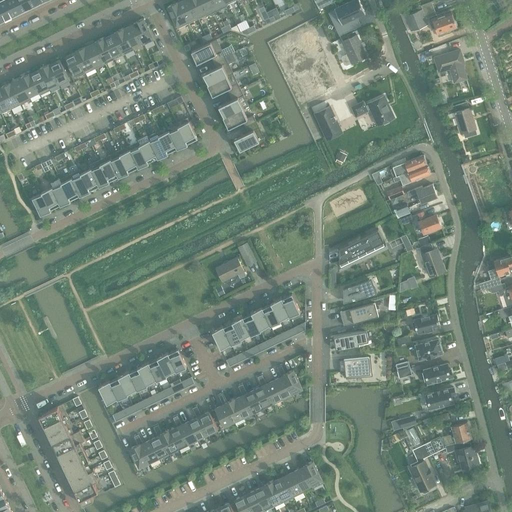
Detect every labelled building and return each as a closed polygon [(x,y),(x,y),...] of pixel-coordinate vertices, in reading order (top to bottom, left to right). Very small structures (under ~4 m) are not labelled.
[(7,0),(2,0),(0,1),(0,9),(1,12),(5,20),(10,18),(11,18),(15,16),(7,0)] [(19,0),(7,0),(15,16),(25,11),(19,0)] [(31,0),(19,0),(25,11),(35,6),(31,0)] [(192,7),(188,0),(184,0),(179,3),(178,1),(178,2),(182,11),(187,21),(188,24),(198,19),(196,16),(192,7)] [(201,2),(200,0),(188,0),(192,7),(196,16),(198,19),(208,15),(206,11),(201,2)] [(212,0),(200,0),(201,2),(206,11),(208,15),(208,14),(207,11),(216,7),(212,0)] [(314,0),(319,9),(336,1),(335,0),(314,0)] [(357,17),(365,13),(358,0),(354,0),(335,9),(335,10),(341,24),(335,27),(339,35),(361,26),(357,17)] [(182,11),(178,2),(167,7),(172,16),(176,26),(178,29),(188,24),(187,21),(182,11)] [(431,2),(421,5),(426,19),(436,15),(431,2)] [(417,12),(406,16),(411,31),(422,27),(417,12)] [(455,21),(454,21),(455,21),(454,19),(452,13),(433,20),(430,21),(433,28),(435,27),(438,34),(439,37),(447,34),(446,31),(457,27),(456,26),(457,25),(456,22),(455,21)] [(148,28),(144,18),(133,23),(138,33),(138,34),(142,42),(144,45),(154,40),(153,37),(149,29),(148,28)] [(138,33),(133,23),(133,24),(125,29),(124,28),(123,28),(128,37),(133,47),(134,50),(135,49),(133,46),(142,42),(143,45),(144,45),(142,42),(138,34),(138,33)] [(128,37),(123,28),(114,32),(118,42),(123,51),(124,54),(134,50),(133,47),(128,37)] [(318,44),(311,31),(300,37),(299,35),(283,43),(294,65),(310,57),(306,50),(318,44)] [(118,42),(114,32),(113,33),(114,34),(105,38),(105,37),(104,37),(109,47),(113,56),(115,59),(124,54),(123,51),(118,42)] [(356,35),(337,44),(347,65),(366,57),(363,49),(364,48),(363,48),(360,43),(361,42),(361,41),(359,42),(356,35)] [(109,47),(104,37),(94,42),(99,51),(103,61),(105,64),(115,59),(113,56),(109,47)] [(99,51),(94,42),(94,43),(86,47),(85,46),(89,56),(94,65),(95,69),(105,64),(103,61),(99,51)] [(213,62),(225,56),(222,50),(216,53),(211,42),(192,52),(197,63),(211,57),(213,62)] [(89,56),(85,46),(75,51),(79,61),(84,70),(86,73),(95,69),(94,65),(89,56)] [(461,60),(463,59),(460,50),(435,57),(439,72),(450,69),(454,83),(467,79),(461,60)] [(79,61),(75,51),(74,51),(75,52),(65,57),(74,75),(75,78),(86,73),(84,70),(79,61)] [(216,68),(203,74),(208,84),(233,72),(225,56),(213,62),(216,68)] [(315,65),(302,71),(309,85),(308,86),(306,86),(310,94),(313,93),(314,96),(330,88),(321,71),(329,67),(324,56),(313,62),(315,65)] [(69,77),(60,60),(50,64),(50,63),(49,64),(54,73),(58,82),(60,86),(70,81),(69,77)] [(54,73),(49,64),(39,68),(44,78),(49,87),(50,90),(51,90),(49,87),(58,83),(59,86),(60,86),(58,82),(54,73)] [(44,78),(39,68),(40,70),(31,74),(30,73),(34,82),(39,92),(40,95),(50,90),(49,87),(44,78)] [(241,89),(233,72),(208,84),(207,84),(213,96),(226,89),(229,95),(241,89)] [(34,82),(30,73),(20,78),(25,87),(29,97),(31,100),(31,99),(30,96),(38,92),(40,95),(39,92),(34,82)] [(25,87),(20,78),(20,79),(11,83),(11,82),(10,82),(15,92),(19,101),(21,104),(31,100),(29,97),(25,87)] [(15,92),(10,82),(1,87),(5,96),(10,106),(11,109),(21,104),(19,101),(15,92)] [(5,96),(1,87),(0,87),(1,88),(0,88),(0,110),(1,114),(11,109),(10,106),(5,96)] [(244,108),(249,106),(241,89),(229,95),(232,100),(219,106),(224,116),(243,107),(244,108)] [(387,105),(388,105),(384,95),(383,96),(367,103),(378,126),(393,119),(387,105)] [(363,101),(351,107),(356,117),(362,114),(359,109),(366,106),(363,101)] [(465,102),(446,108),(448,114),(454,112),(461,133),(465,132),(467,137),(476,134),(475,129),(476,129),(470,107),(467,108),(465,102)] [(330,106),(315,113),(327,138),(328,138),(328,139),(341,133),(341,132),(330,106)] [(224,116),(223,117),(228,128),(242,122),(245,127),(256,121),(253,115),(247,118),(243,109),(244,108),(243,107),(224,116)] [(187,118),(178,122),(186,140),(188,143),(198,139),(196,136),(193,129),(196,128),(192,119),(189,121),(187,118)] [(240,150),(265,138),(256,121),(245,127),(247,132),(234,138),(240,150)] [(178,122),(168,127),(177,145),(178,149),(188,144),(188,143),(186,140),(178,122)] [(167,128),(168,131),(160,135),(167,150),(169,154),(168,153),(177,149),(178,149),(177,145),(168,127),(167,128)] [(159,135),(158,132),(147,137),(149,140),(150,140),(157,155),(159,158),(169,154),(167,150),(160,135),(159,135)] [(158,159),(159,158),(157,155),(150,140),(149,140),(140,145),(147,159),(149,163),(149,162),(157,158),(158,159)] [(138,141),(128,146),(130,149),(137,164),(139,168),(149,163),(147,159),(140,145),(138,141)] [(137,164),(130,149),(128,146),(119,151),(120,154),(127,169),(129,172),(138,167),(138,168),(139,168),(137,164)] [(110,159),(118,174),(119,177),(129,173),(129,172),(127,169),(120,154),(119,151),(108,156),(110,159)] [(339,154),(336,161),(341,164),(345,156),(339,154)] [(393,169),(390,170),(393,178),(407,173),(428,164),(424,155),(403,163),(393,167),(393,169)] [(118,174),(110,159),(108,156),(99,160),(108,178),(109,181),(110,181),(118,177),(119,178),(119,177),(118,174)] [(108,178),(99,160),(89,165),(91,168),(98,183),(100,187),(105,184),(110,182),(110,181),(109,181),(108,178)] [(407,173),(393,178),(395,182),(401,179),(403,185),(410,182),(431,174),(428,164),(407,173)] [(81,173),(88,188),(90,191),(91,191),(90,190),(99,186),(99,187),(100,187),(98,183),(91,168),(81,173)] [(70,174),(71,178),(78,193),(80,196),(90,191),(88,188),(81,173),(80,170),(70,174)] [(378,171),(372,174),(375,179),(380,177),(378,171)] [(71,178),(61,182),(69,197),(70,201),(71,201),(71,200),(79,196),(80,196),(78,193),(71,178)] [(61,183),(53,187),(52,187),(59,202),(61,206),(70,201),(69,197),(61,182),(61,183)] [(422,186),(407,192),(409,196),(417,193),(421,203),(438,197),(433,184),(423,188),(422,186)] [(390,199),(404,194),(401,186),(387,192),(390,199)] [(52,187),(42,192),(49,207),(51,210),(52,210),(51,209),(60,205),(60,206),(61,206),(59,202),(52,187)] [(42,192),(42,193),(33,197),(29,199),(33,208),(36,206),(41,215),(51,210),(49,207),(42,192)] [(396,208),(400,217),(411,213),(407,204),(396,208)] [(420,220),(419,221),(423,234),(442,227),(437,214),(426,218),(423,211),(418,213),(420,220)] [(411,214),(399,219),(402,224),(413,220),(411,214)] [(378,229),(339,248),(339,260),(339,267),(386,245),(383,238),(378,229)] [(406,235),(401,237),(407,251),(413,249),(406,235)] [(247,242),(238,247),(247,265),(256,261),(247,242)] [(422,254),(421,254),(430,276),(445,271),(437,249),(433,250),(431,243),(419,248),(422,254)] [(488,271),(491,280),(479,284),(481,290),(490,288),(504,284),(504,283),(501,284),(499,276),(504,274),(511,272),(510,269),(511,268),(511,255),(494,261),(496,269),(488,271)] [(237,257),(216,268),(223,282),(238,274),(240,279),(246,275),(237,257)] [(371,278),(343,288),(343,303),(347,302),(377,294),(374,287),(371,278)] [(402,282),(405,290),(416,285),(413,278),(402,282)] [(511,306),(511,305),(511,285),(506,288),(504,284),(490,288),(491,294),(499,291),(500,295),(503,294),(507,307),(511,307),(511,306)] [(221,286),(216,289),(220,296),(225,294),(221,286)] [(292,294),(282,298),(291,316),(301,311),(292,294)] [(282,298),(271,303),(271,304),(272,303),(281,321),(281,320),(289,316),(289,317),(291,316),(282,298),(282,299),(282,298)] [(347,310),(340,312),(344,325),(351,323),(379,316),(375,302),(347,310)] [(262,307),(271,326),(281,321),(272,303),(271,304),(263,308),(262,307)] [(262,307),(256,310),(251,312),(252,313),(261,331),(262,330),(261,330),(270,325),(270,326),(271,326),(262,307)] [(507,307),(498,310),(500,316),(507,314),(510,323),(511,329),(511,328),(511,308),(511,309),(511,307),(507,307)] [(243,317),(242,317),(251,335),(261,331),(252,313),(243,317)] [(414,319),(414,322),(412,323),(415,331),(417,331),(417,334),(425,332),(433,330),(433,329),(441,327),(437,313),(430,315),(429,315),(421,317),(414,319)] [(251,336),(251,335),(242,317),(232,322),(232,323),(233,322),(241,340),(242,340),(242,339),(250,335),(251,336)] [(295,326),(299,333),(305,330),(305,321),(295,326)] [(223,326),(222,326),(231,345),(241,340),(233,322),(232,323),(224,327),(223,326)] [(222,326),(212,331),(221,349),(231,344),(231,345),(222,326)] [(295,326),(286,331),(289,338),(299,333),(295,326)] [(363,343),(369,341),(366,330),(334,336),(336,350),(363,345),(363,343)] [(286,331),(276,336),(279,342),(289,338),(286,331)] [(409,335),(397,338),(399,345),(411,342),(409,335)] [(276,336),(266,341),(269,347),(279,342),(276,336)] [(416,348),(414,348),(417,357),(419,357),(419,360),(427,358),(435,356),(435,355),(443,353),(439,339),(415,345),(416,348)] [(266,341),(256,345),(259,352),(269,347),(266,341)] [(256,345),(246,350),(249,357),(259,352),(256,345)] [(178,349),(168,353),(177,371),(187,366),(178,349)] [(246,350),(236,355),(239,362),(249,357),(246,350)] [(158,359),(159,358),(167,376),(167,375),(176,371),(176,372),(177,371),(168,353),(157,358),(158,359)] [(226,360),(229,366),(239,362),(236,355),(226,360)] [(373,376),(371,356),(369,356),(344,359),(339,359),(340,372),(345,371),(346,376),(346,379),(373,376)] [(497,365),(505,362),(506,362),(504,356),(495,359),(497,365)] [(149,362),(148,362),(157,381),(167,376),(159,358),(158,359),(149,363),(149,362)] [(408,361),(396,364),(398,371),(410,368),(408,361)] [(148,362),(138,367),(138,368),(139,368),(147,385),(148,385),(148,384),(156,380),(156,381),(157,381),(148,362)] [(425,372),(423,373),(425,382),(427,381),(428,384),(453,377),(451,369),(449,369),(447,363),(424,369),(425,372)] [(129,371),(129,372),(138,390),(147,385),(139,368),(138,368),(130,372),(129,371)] [(410,368),(398,371),(399,378),(412,375),(410,368)] [(293,369),(285,373),(283,374),(284,375),(292,393),(294,396),(293,393),(302,388),(294,370),(293,369)] [(281,377),(274,380),(282,398),(284,401),(294,396),(292,393),(284,375),(283,374),(285,373),(283,370),(279,372),(281,377)] [(137,390),(138,390),(129,372),(118,377),(119,377),(128,395),(129,395),(128,394),(137,390)] [(192,376),(182,381),(185,388),(195,383),(192,376)] [(110,381),(109,381),(118,400),(128,395),(119,377),(110,381)] [(262,386),(255,390),(263,407),(273,402),(264,385),(266,384),(264,379),(260,381),(262,386)] [(511,379),(502,383),(504,389),(511,386),(511,379)] [(266,384),(264,385),(273,402),(282,398),(283,401),(284,401),(282,398),(274,380),(266,384)] [(99,386),(99,387),(108,404),(117,399),(118,400),(109,381),(99,386)] [(182,381),(172,386),(175,392),(185,388),(182,381)] [(172,386),(162,391),(165,397),(175,392),(172,386)] [(454,387),(442,390),(442,389),(439,390),(436,391),(433,392),(426,394),(427,397),(425,398),(427,407),(429,406),(430,409),(453,403),(451,395),(455,394),(454,387)] [(235,398),(234,398),(235,399),(244,417),(253,412),(245,394),(247,393),(245,389),(240,391),(243,395),(235,399),(235,398)] [(255,390),(247,393),(245,394),(253,412),(263,407),(255,390)] [(162,391),(152,395),(155,402),(165,397),(162,391)] [(152,395),(142,400),(146,407),(155,402),(152,395)] [(78,396),(73,399),(76,406),(82,403),(78,396)] [(225,404),(225,402),(227,401),(225,398),(221,400),(223,405),(215,409),(224,426),(234,421),(225,404)] [(227,401),(225,402),(225,404),(234,421),(244,417),(235,399),(234,398),(227,401)] [(142,400),(132,405),(136,412),(146,407),(142,400)] [(80,429),(76,431),(62,404),(39,415),(83,505),(94,500),(91,494),(103,488),(93,468),(89,470),(85,462),(90,460),(81,442),(85,440),(80,429)] [(132,405),(123,410),(126,416),(136,412),(132,405)] [(84,409),(79,412),(82,419),(88,416),(84,409)] [(112,415),(116,421),(126,416),(123,410),(112,415)] [(197,417),(189,421),(198,439),(208,434),(199,416),(201,415),(199,411),(195,413),(197,417)] [(201,415),(199,416),(208,434),(218,429),(209,411),(201,415)] [(448,413),(438,417),(440,424),(451,421),(448,413)] [(414,416),(402,419),(404,427),(416,423),(414,416)] [(89,419),(84,422),(87,429),(93,426),(89,419)] [(170,429),(169,429),(170,430),(178,448),(188,443),(180,426),(182,425),(180,420),(175,422),(177,427),(170,430),(170,429)] [(182,425),(180,426),(188,443),(198,439),(189,421),(182,425)] [(467,421),(451,426),(454,437),(452,437),(451,434),(444,436),(446,445),(472,438),(467,421)] [(94,429),(89,432),(92,439),(98,436),(94,429)] [(158,436),(150,440),(159,457),(169,453),(160,435),(160,434),(162,433),(160,429),(156,431),(158,436)] [(170,430),(169,429),(162,433),(160,434),(160,435),(169,453),(178,448),(170,430)] [(445,448),(440,437),(431,441),(436,452),(445,448)] [(138,444),(130,448),(130,449),(139,467),(149,462),(141,444),(143,443),(140,438),(136,441),(138,444)] [(472,438),(446,445),(445,446),(447,453),(456,451),(457,457),(459,457),(462,468),(479,464),(476,455),(474,456),(472,446),(470,439),(472,439),(472,438)] [(99,440),(94,442),(97,449),(103,447),(99,440)] [(143,443),(141,444),(149,462),(159,457),(150,440),(143,443)] [(431,441),(412,450),(419,463),(409,467),(421,491),(422,490),(423,492),(425,493),(429,491),(429,489),(429,487),(436,484),(432,476),(432,475),(429,468),(428,469),(424,460),(423,458),(436,452),(431,441)] [(104,450),(99,452),(102,459),(107,457),(104,450)] [(109,460),(103,463),(107,470),(112,467),(109,460)] [(318,471),(313,461),(303,466),(303,467),(307,475),(312,484),(313,488),(324,483),(322,479),(318,471)] [(303,467),(303,466),(302,466),(303,467),(294,472),(302,489),(304,492),(303,489),(311,485),(313,488),(312,484),(307,475),(303,467)] [(121,484),(114,470),(108,473),(115,487),(121,484)] [(302,489),(294,472),(284,476),(292,494),(294,497),(304,492),(302,489)] [(292,494),(284,476),(274,481),(274,480),(274,481),(278,489),(283,499),(284,502),(294,497),(292,494)] [(274,481),(274,480),(264,484),(264,486),(268,494),(273,503),(274,507),(284,502),(283,499),(278,489),(274,481)] [(264,486),(264,484),(263,485),(264,486),(255,490),(263,508),(265,511),(274,507),(273,503),(268,494),(264,486)] [(263,508),(255,490),(245,495),(253,511),(263,511),(265,511),(263,508)] [(253,511),(245,495),(235,500),(240,511),(253,511)] [(5,496),(0,498),(0,510),(9,506),(5,496)] [(467,511),(491,511),(489,503),(489,501),(480,503),(481,506),(467,510),(467,511)] [(234,511),(229,503),(219,507),(221,511),(234,511)]
